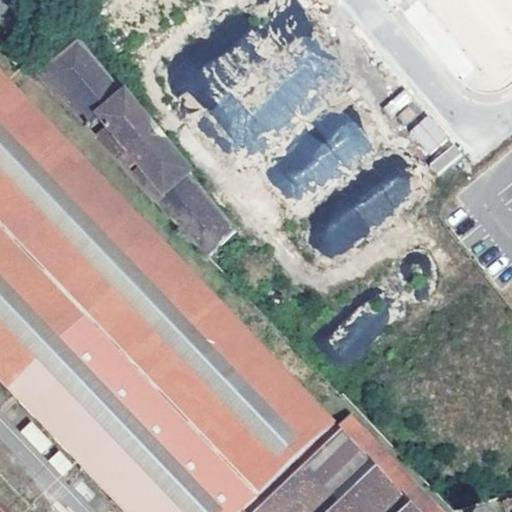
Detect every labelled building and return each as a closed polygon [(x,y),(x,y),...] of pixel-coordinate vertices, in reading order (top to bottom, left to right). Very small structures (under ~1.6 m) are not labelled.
[(418,2),(403,15),(459,82),(475,69),(418,2)] [(26,67),(240,293),(267,270),(79,41),(69,48),(63,41),(46,54),(45,52),(26,67)] [(438,511),(349,421),(339,431),(0,76),(0,383),(121,511),(438,511)] [(391,114),(411,101),(405,91),(385,104),(391,114)] [(263,171),(295,208),(372,144),(340,107),(263,171)] [(432,115),(409,127),(423,155),(447,143),(432,115)] [(453,144),(428,162),(436,174),(461,155),(453,144)] [(395,165),(309,238),(331,263),(416,191),(395,165)] [(43,454),(53,444),(31,421),(21,431),(43,454)] [(59,474),(71,466),(61,450),(49,458),(59,474)]
